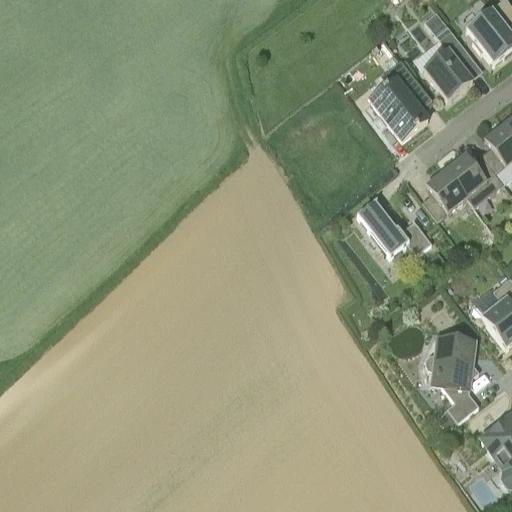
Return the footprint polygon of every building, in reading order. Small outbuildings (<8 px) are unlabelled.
[(482,58),(492,71),(504,62),(511,55),(511,14),(505,4),(469,32),(477,43),(471,48),(480,59),(482,58)] [(470,63),(447,33),(435,18),(423,27),(435,42),(447,57),(422,76),(447,107),(472,87),(459,72),(470,63)] [(387,92),(369,106),(401,147),(427,127),(418,116),(431,107),(400,67),(380,82),(387,92)] [(511,119),(501,128),(511,142),(511,119)] [(495,181),(511,167),(511,142),(501,128),(489,137),(492,140),(484,147),(490,154),(480,162),(495,181)] [(503,191),(495,181),(480,162),(471,169),(465,161),(457,168),(454,164),(442,174),(466,204),(474,214),(503,191)] [(437,227),(466,204),(442,174),(430,183),(433,186),(425,193),(431,200),(421,208),(437,227)] [(374,208),(376,207),(375,206),(356,221),(389,263),(406,250),(414,261),(413,262),(414,263),(431,249),(413,226),(412,227),(413,228),(400,238),(396,233),(395,235),(374,208)] [(490,234),(497,241),(504,235),(501,231),(494,231),(490,234)] [(493,244),(488,238),(482,244),(487,249),(493,244)] [(438,259),(425,268),(431,276),(444,266),(438,259)] [(511,287),(511,288),(509,284),(492,298),(500,308),(480,323),(505,355),(511,349),(511,287)] [(473,360),(475,347),(437,342),(434,361),(429,362),(425,366),(424,371),(427,376),(432,378),(430,392),(442,393),(454,409),(446,415),(447,416),(438,423),(448,436),(478,412),(468,400),(470,384),(478,379),(472,370),(472,367),(469,367),(470,360),(473,360)] [(511,421),(481,446),(504,475),(503,485),(509,493),(511,493),(511,421)]
